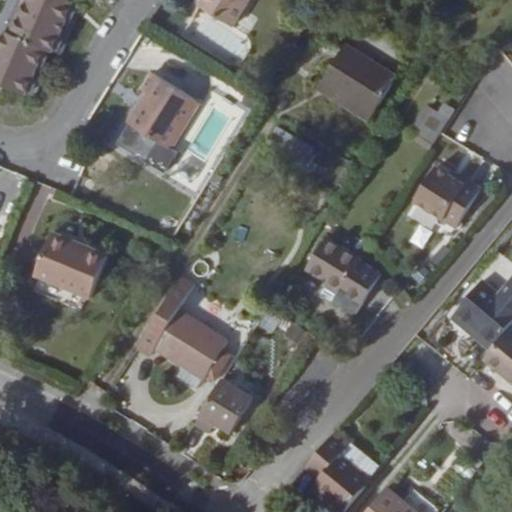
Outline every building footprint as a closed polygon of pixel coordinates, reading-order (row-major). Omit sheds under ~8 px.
[(76,0),(27,0),(13,34),(6,31),(0,46),(0,82),(29,95),(48,49),(55,53),(77,0),(76,0)] [(202,0),(200,5),(234,26),(249,0),(202,0)] [(399,76),(347,44),(319,89),(372,121),(399,76)] [(145,108),(140,105),(130,122),(135,126),(162,143),(172,150),(177,142),(203,103),(191,95),(153,71),(143,89),(148,93),(153,95),(145,108)] [(148,93),(140,105),(145,108),(153,95),(148,93)] [(446,103),(440,111),(429,105),(409,135),(430,150),(456,109),(446,103)] [(152,158),(162,143),(135,126),(125,141),(140,150),(139,155),(148,160),(152,158)] [(177,142),(172,150),(179,154),(183,146),(177,142)] [(466,183),(452,174),(438,166),(416,201),(458,227),(483,188),(468,179),(466,183)] [(454,170),(452,174),(466,183),(468,179),(454,170)] [(73,245),(75,240),(55,232),(36,277),(91,299),(109,254),(89,246),(87,251),(73,245)] [(360,264),(362,260),(327,238),(307,268),(326,280),(319,291),(336,302),(360,264)] [(89,246),(75,240),(73,245),(87,251),(89,246)] [(384,274),(362,260),(360,264),(382,278),(384,274)] [(382,278),(360,264),(336,302),(358,316),(382,278)] [(511,324),(511,282),(502,294),(485,280),(459,311),(497,342),(511,326),(511,324)] [(179,282),(173,291),(190,301),(195,292),(179,282)] [(190,301),(173,291),(143,339),(207,379),(215,365),(223,352),(232,339),(184,309),(190,301)] [(453,318),(491,350),(497,342),(459,311),(453,318)] [(294,321),(285,334),(303,346),(311,332),(294,321)] [(511,326),(497,342),(491,350),(484,358),(511,381),(511,326)] [(230,357),(223,352),(215,365),(223,370),(230,357)] [(235,433),(257,398),(224,377),(195,423),(211,432),(217,422),(235,433)] [(187,425),(180,451),(196,455),(203,430),(187,425)] [(330,497),(346,510),(372,480),(341,454),(352,441),(338,430),(308,466),(321,477),(315,485),(330,497)] [(341,454),(372,480),(382,467),(352,441),(341,454)] [(325,504),(330,497),(315,485),(309,492),(325,504)] [(420,511),(390,485),(367,511),(420,511)]
